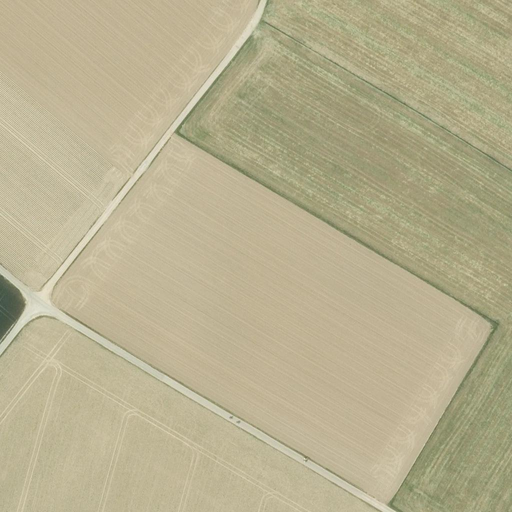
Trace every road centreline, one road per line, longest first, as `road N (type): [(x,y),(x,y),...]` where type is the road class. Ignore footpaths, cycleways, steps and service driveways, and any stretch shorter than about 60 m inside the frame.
road 1 (track): [(38,302),(386,511)]
road 2 (track): [(264,0),(256,22),(38,302)]
